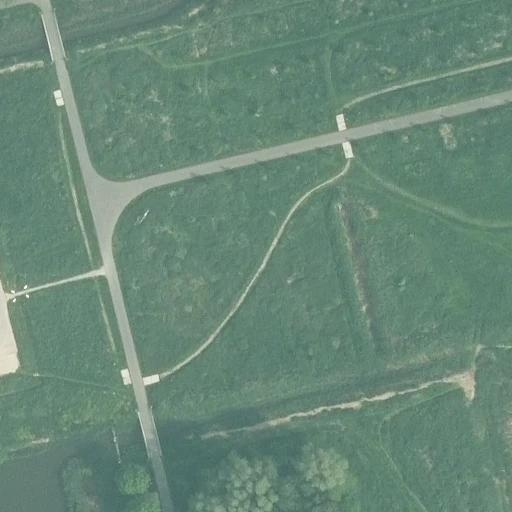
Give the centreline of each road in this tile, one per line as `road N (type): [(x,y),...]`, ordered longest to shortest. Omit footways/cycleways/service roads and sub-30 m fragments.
road 1 (unknown): [(511,70),(416,93),(134,382)]
road 2 (unknown): [(59,69),(42,86),(110,365),(134,382)]
